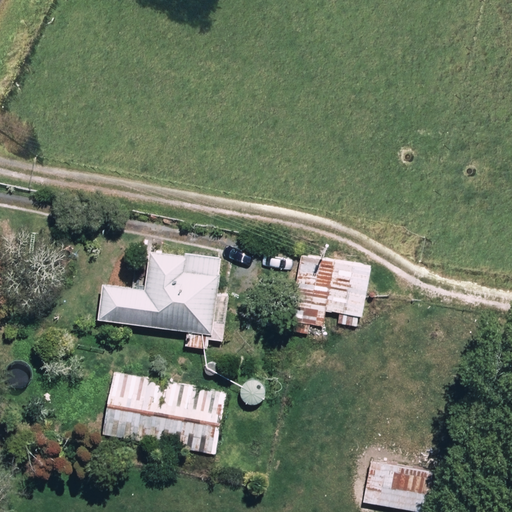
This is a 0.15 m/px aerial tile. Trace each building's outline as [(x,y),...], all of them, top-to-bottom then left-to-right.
[(150,280),(104,278),(101,317),(187,322),(186,343),(210,345),(210,332),(229,333),(232,288),(220,288),(222,251),(152,247),(150,280)] [(302,248),(295,316),(327,319),(328,310),(340,311),(339,320),(366,323),(373,255),(302,248)] [(231,387),(114,366),(103,430),(220,450),(231,387)] [(372,453),(364,497),(434,510),(442,466),(372,453)] [(184,511),(185,507),(113,495),(110,511),(184,511)]
